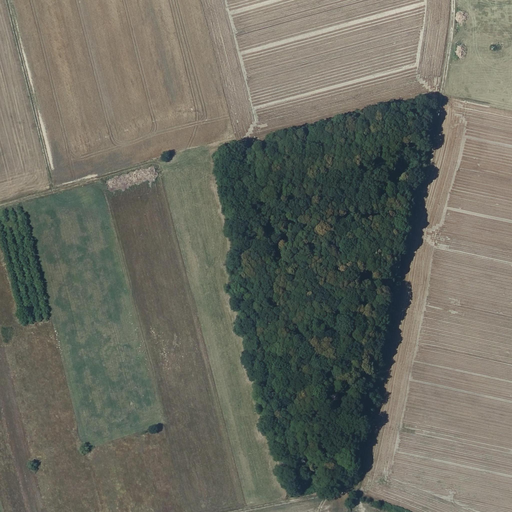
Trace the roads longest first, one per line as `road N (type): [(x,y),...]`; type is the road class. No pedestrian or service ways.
road 1 (track): [(453,0),(432,126),(349,482),(221,511)]
road 2 (track): [(0,203),(148,159),(214,162)]
